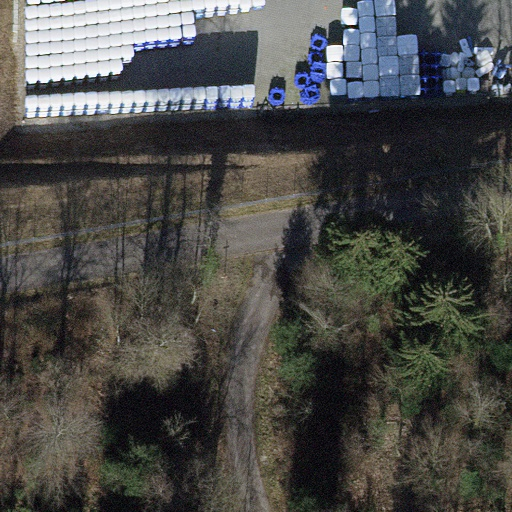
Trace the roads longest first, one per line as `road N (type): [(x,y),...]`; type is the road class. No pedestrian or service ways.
road 1 (unclassified): [(0,282),(511,195)]
road 2 (track): [(253,241),(244,476),(260,511)]
